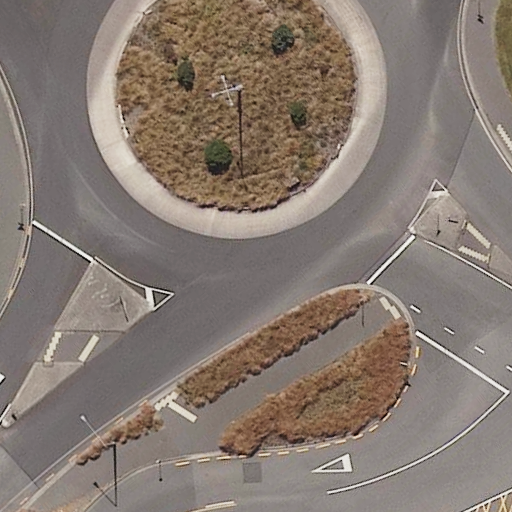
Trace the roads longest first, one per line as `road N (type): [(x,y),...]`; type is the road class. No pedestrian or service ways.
road 1 (unclassified): [(191,511),(324,493),(391,474),(468,430),(511,385)]
road 2 (trunk): [(247,274),(0,469)]
road 3 (trunk): [(421,79),(405,166),(382,203),(344,240),(298,264)]
road 4 (unclassified): [(511,302),(393,263),(298,264)]
road 5 (trunk): [(247,274),(195,270),(146,252),(102,218),(70,173)]
road 6 (trunk): [(0,366),(58,236),(70,173)]
road 7 (unclassified): [(421,79),(449,142),(511,215)]
road 8 (tertiary): [(52,121),(0,4)]
road 9 (trunk): [(52,121),(51,65),(75,0)]
